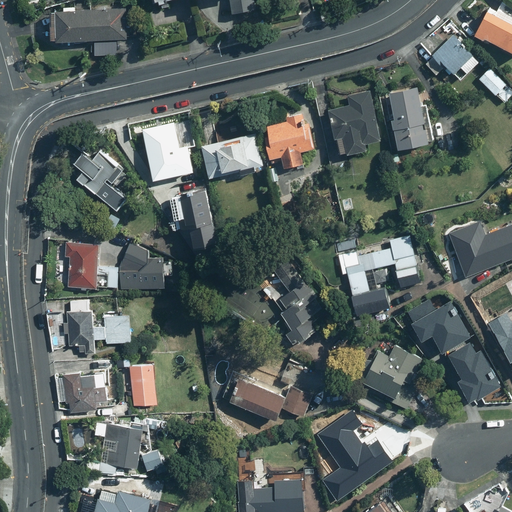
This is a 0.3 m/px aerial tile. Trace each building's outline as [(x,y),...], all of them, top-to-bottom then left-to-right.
[(127,8),(55,11),(57,41),(128,38),(127,8)] [(511,23),(486,9),(473,33),(511,53),(511,23)] [(480,59),(454,33),(435,51),(461,77),(480,59)] [(511,95),(511,89),(490,68),(480,79),(504,103),(511,95)] [(429,142),(417,87),(388,93),(400,148),(429,142)] [(382,140),(371,91),(349,96),(351,105),(329,110),(335,140),(338,139),(342,154),(367,148),(366,144),(382,140)] [(309,122),(306,123),(305,117),(304,117),(303,113),(287,117),(288,121),(263,126),(271,158),(282,156),(285,167),(305,162),(302,151),(315,147),(309,122)] [(189,145),(181,147),(176,120),(143,126),(154,179),(194,170),(189,145)] [(203,146),(210,177),(264,165),(257,133),(203,146)] [(127,198),(106,181),(109,177),(114,181),(124,169),(102,152),(95,160),(84,151),(76,162),(86,170),(79,178),(119,209),(127,198)] [(189,229),(193,250),(216,245),(205,190),(179,195),(186,229),(189,229)] [(450,232),(466,276),(511,258),(511,224),(486,233),(481,220),(450,232)] [(366,270),(396,262),(397,269),(418,264),(411,234),(390,239),(392,247),(358,255),(360,264),(347,267),(356,304),(387,296),(385,287),(371,290),(366,270)] [(101,243),(67,241),(66,256),(71,256),(69,287),(98,288),(101,243)] [(169,258),(148,259),(151,250),(133,242),(125,260),(120,260),(121,288),(147,287),(147,281),(170,280),(169,258)] [(313,334),(310,331),(333,316),(316,291),(311,294),(304,283),(282,297),(289,308),(282,312),(294,329),(289,332),(294,339),(298,336),(302,341),(313,334)] [(434,329),(445,347),(472,331),(452,297),(437,306),(431,295),(409,308),(424,335),(434,329)] [(93,310),(68,312),(70,346),(87,345),(87,353),(96,353),(93,310)] [(485,324),(511,369),(511,320),(511,321),(506,312),(485,324)] [(472,336),(449,349),(464,376),(461,378),(472,397),(503,379),(483,345),(479,348),(472,336)] [(378,337),(357,379),(409,405),(430,363),(378,337)] [(158,404),(155,365),(131,367),(134,406),(158,404)] [(81,373),(63,375),(67,402),(71,402),(72,411),(99,407),(98,402),(107,401),(106,386),(96,387),(95,375),(81,376),(81,373)] [(288,395),(239,377),(230,400),(279,419),(288,395)] [(321,480),(337,501),(392,461),(377,440),(366,447),(354,430),(364,423),(353,409),(317,435),(340,467),(321,480)] [(143,428),(108,423),(102,462),(137,467),(143,428)] [(159,447),(142,454),(149,471),(166,465),(159,447)] [(239,481),(240,511),(292,511),(305,511),(302,478),(274,480),(275,487),(254,488),(253,479),(239,481)] [(147,511),(152,497),(119,488),(115,502),(98,497),(93,511),(147,511)]
